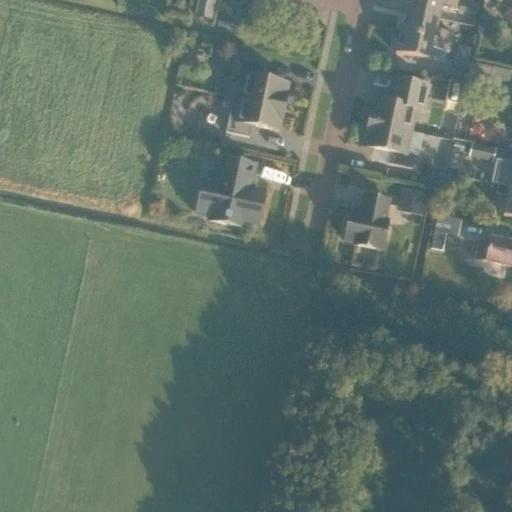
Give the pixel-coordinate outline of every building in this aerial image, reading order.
[(215,0),(197,0),(194,18),(211,22),(215,0)] [(406,0),(404,12),(438,19),(441,8),(458,12),(460,2),(450,0),(406,0)] [(479,5),(461,1),(459,12),(476,16),(479,5)] [(511,8),(503,17),(511,27),(511,8)] [(404,12),(400,33),(466,48),(468,38),(436,31),(438,19),(404,12)] [(485,41),(490,17),(481,15),(475,39),(485,41)] [(465,48),(466,48),(400,33),(395,55),(429,62),(431,50),(462,57),(464,48),(465,48)] [(242,100),(284,109),(289,86),(263,80),(265,68),(242,63),(237,86),(245,88),(242,100)] [(489,81),(492,69),(468,63),(466,75),(489,81)] [(369,124),(412,133),(416,110),(425,112),(430,87),(394,79),(388,104),(375,101),(373,110),(369,124)] [(464,85),(449,82),(445,100),(460,103),(464,85)] [(464,90),(462,102),(471,104),(473,92),(464,90)] [(279,133),(284,109),(242,100),(240,113),(231,111),(226,134),(250,139),(253,127),(279,133)] [(469,114),(471,104),(462,102),(460,112),(469,114)] [(407,155),(412,133),(369,124),(366,139),(367,139),(365,148),(391,153),(389,165),(412,170),(415,157),(407,155)] [(493,163),(495,151),(471,146),(469,158),(493,163)] [(219,187),(204,183),(197,214),(213,217),(211,224),(242,230),(243,223),(259,227),(266,196),(249,193),(255,168),(225,161),(219,187)] [(509,191),(511,191),(511,165),(503,164),(500,173),(511,175),(511,177),(509,189),(509,191)] [(448,167),(446,177),(456,179),(458,169),(448,167)] [(456,179),(446,177),(444,188),(454,190),(456,179)] [(511,219),(511,191),(509,191),(509,189),(498,187),(496,196),(507,199),(503,217),(511,219)] [(426,194),(401,189),(397,212),(422,217),(426,194)] [(363,209),(365,209),(363,218),(351,215),(345,241),(355,243),(355,246),(379,251),(380,248),(383,249),(388,223),(385,223),(389,202),(365,197),(363,209)] [(430,251),(443,253),(446,235),(458,237),(461,221),(437,216),(430,251)] [(511,270),(511,244),(490,240),(489,244),(478,242),(473,261),(511,270)]
